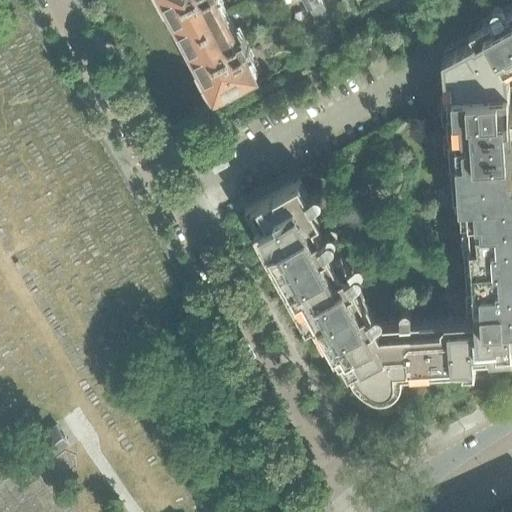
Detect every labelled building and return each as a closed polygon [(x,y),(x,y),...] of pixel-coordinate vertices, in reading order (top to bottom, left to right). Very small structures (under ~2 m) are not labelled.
[(232,11),(225,0),(167,0),(186,35),(232,11)] [(307,0),(315,14),(328,7),(324,0),(307,0)] [(511,102),(511,97),(511,81),(510,81),(510,77),(509,65),(511,63),(511,1),(480,19),(476,31),(470,34),(445,48),(448,90),(449,107),(441,107),(443,126),(458,125),(458,133),(443,134),(444,152),(452,152),(456,212),(464,212),(465,238),(473,238),(476,279),(468,279),(470,298),(472,298),(473,312),(377,318),(342,253),(335,256),(315,220),(309,208),(311,207),(312,204),(315,202),(301,177),(246,206),(266,244),(260,248),(281,287),(288,284),(313,331),(320,328),(336,357),(342,353),(352,372),(357,379),(363,385),(370,390),(375,392),(383,393),(388,392),(394,388),(398,383),(402,378),(403,372),(495,365),(494,358),(511,356),(511,102)] [(257,71),(245,47),(249,45),(232,11),(186,35),(216,93),(257,71)] [(69,441),(56,424),(34,441),(46,458),(69,441)]
